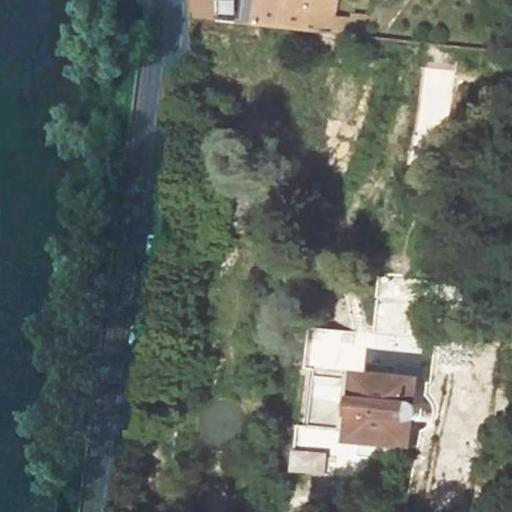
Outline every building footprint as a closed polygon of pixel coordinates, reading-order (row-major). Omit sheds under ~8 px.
[(243,26),(242,0),(198,0),(199,21),(243,26)] [(248,0),(249,27),(341,38),(338,0),(295,0),(295,10),(269,7),(268,0),(248,0)] [(295,10),(295,0),(268,0),(269,7),(295,10)] [(385,64),(386,49),(356,45),(354,61),(385,64)] [(401,66),(403,50),(386,49),(385,64),(401,66)] [(437,218),(439,200),(424,198),(422,216),(437,218)] [(511,282),(511,266),(510,256),(469,260),(472,288),(511,282)] [(313,474),(331,333),(314,331),(297,472),(313,474)] [(419,370),(369,365),(359,454),(358,459),(390,463),(393,444),(409,446),(412,426),(418,425),(421,423),(422,420),(424,415),(423,412),(421,409),(430,405),(424,399),(425,395),(416,396),(419,370)]
